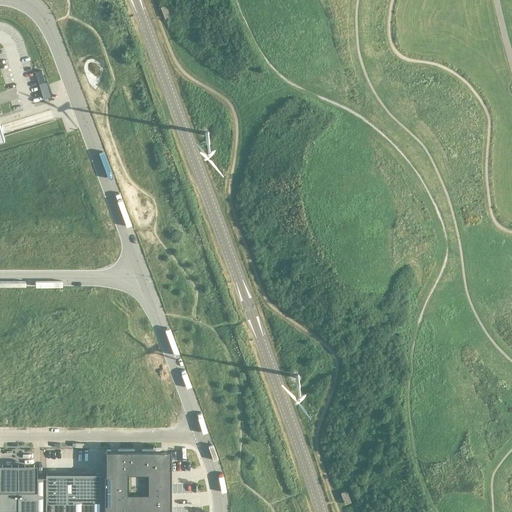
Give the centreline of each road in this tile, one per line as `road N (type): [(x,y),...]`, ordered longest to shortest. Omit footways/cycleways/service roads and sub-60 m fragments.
road 1 (unknown): [(151,0),(176,63),(232,108),(230,203),(266,300),(336,360),(316,439),(338,511)]
road 2 (unclassified): [(321,511),(135,0)]
road 3 (unclassified): [(21,0),(40,13),(55,42),(143,278)]
road 4 (unknown): [(511,232),(490,209),(484,105),(444,67),(399,55),(389,37),(392,0)]
road 5 (unclassified): [(202,435),(0,438)]
road 6 (unclassified): [(143,278),(202,435)]
road 7 (unclassified): [(0,278),(143,278)]
